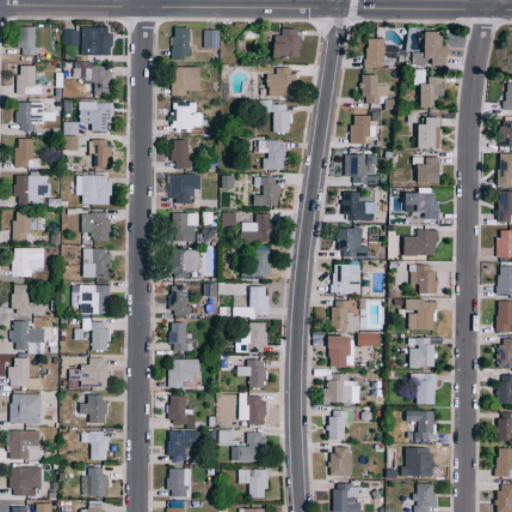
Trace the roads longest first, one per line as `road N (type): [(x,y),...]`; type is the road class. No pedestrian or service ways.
road 1 (residential): [(300,511),(300,313),(338,0)]
road 2 (residential): [(465,511),(470,132),(492,0)]
road 3 (residential): [(137,511),(146,0)]
road 4 (residential): [(0,10),(511,13)]
